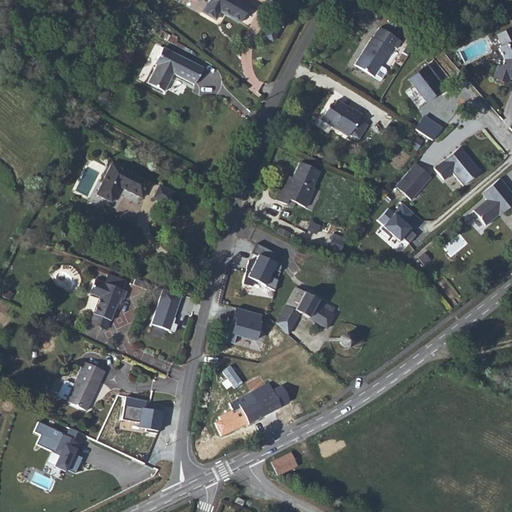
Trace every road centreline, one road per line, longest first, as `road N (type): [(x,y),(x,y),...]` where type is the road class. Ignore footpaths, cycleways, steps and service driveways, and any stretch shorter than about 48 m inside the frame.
road 1 (residential): [(330,0),(293,59),(232,203),(190,371),(181,491)]
road 2 (secondary): [(242,462),(363,398),(511,289)]
road 3 (residential): [(380,0),(511,150)]
